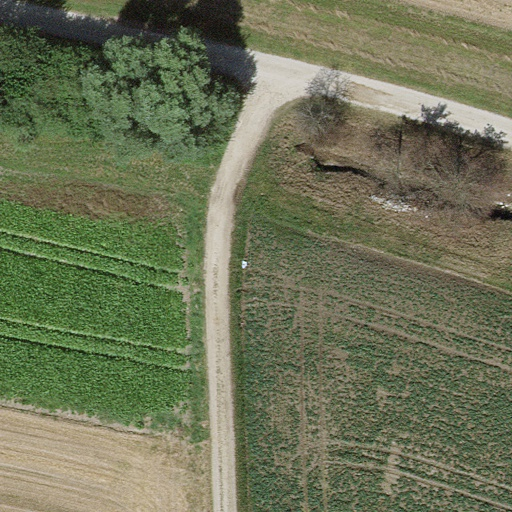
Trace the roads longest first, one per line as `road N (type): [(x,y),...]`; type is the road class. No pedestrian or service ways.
road 1 (track): [(511,134),(316,65),(13,0)]
road 2 (track): [(316,65),(251,113),(224,213),(234,511)]
